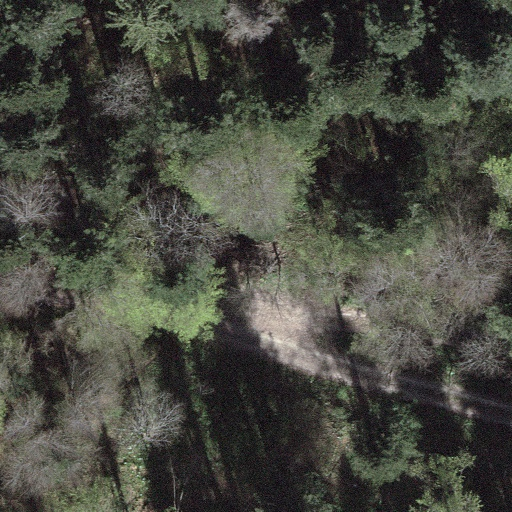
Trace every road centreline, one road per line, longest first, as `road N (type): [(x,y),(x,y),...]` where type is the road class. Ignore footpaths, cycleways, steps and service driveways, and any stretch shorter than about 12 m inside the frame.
road 1 (track): [(0,278),(191,304),(511,408)]
road 2 (track): [(191,304),(511,339)]
